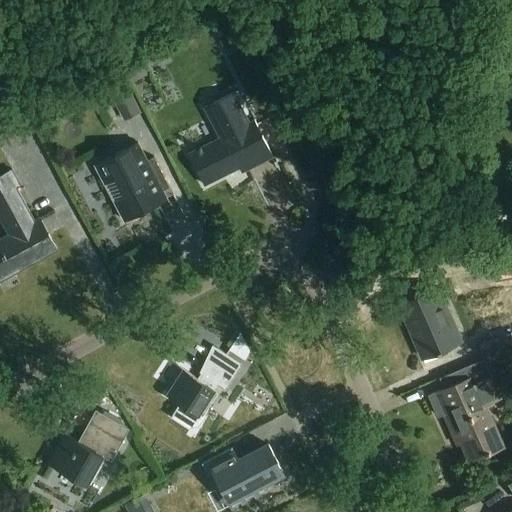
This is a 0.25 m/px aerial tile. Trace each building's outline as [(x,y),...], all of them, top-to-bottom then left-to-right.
[(229,24),(215,31),(220,42),(226,39),(234,34),(229,24)] [(137,67),(127,72),(133,83),(143,77),(137,67)] [(109,90),(118,107),(138,97),(128,80),(109,90)] [(249,122),(234,92),(205,108),(220,138),(188,154),(205,185),(240,167),(243,172),(274,156),(255,120),(249,122)] [(153,195),(163,189),(169,186),(154,156),(147,160),(137,142),(95,165),(105,184),(116,178),(125,195),(114,201),(125,220),(158,203),(153,195)] [(38,218),(12,170),(0,176),(0,216),(10,235),(0,239),(0,281),(57,250),(40,217),(38,218)] [(501,289),(511,285),(511,258),(494,264),(501,289)] [(436,287),(400,303),(424,357),(452,345),(443,326),(452,322),(436,287)] [(249,349),(241,333),(240,332),(230,348),(229,350),(243,359),(249,349)] [(511,335),(511,333),(479,346),(484,359),(511,346),(511,335)] [(183,370),(167,394),(180,403),(171,417),(172,418),(173,416),(189,427),(199,425),(204,417),(200,414),(219,385),(226,389),(241,365),(216,349),(208,361),(200,374),(204,376),(201,381),(183,370)] [(491,375),(473,384),(469,376),(426,395),(437,419),(444,415),(453,436),(457,434),(469,462),(503,447),(485,404),(500,397),(491,375)] [(97,411),(91,422),(79,442),(66,435),(50,463),(87,485),(103,456),(112,461),(130,429),(97,411)] [(206,463),(202,465),(216,490),(219,489),(227,505),(230,503),(267,484),(265,480),(282,472),(269,446),(239,461),(232,449),(223,454),(206,463)] [(145,494),(125,505),(128,511),(144,511),(143,509),(151,504),(145,494)]
